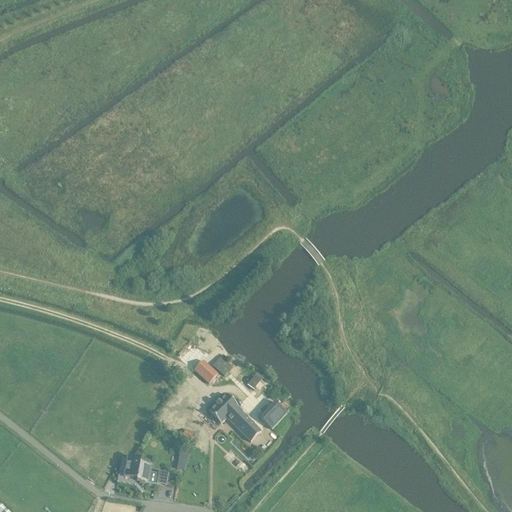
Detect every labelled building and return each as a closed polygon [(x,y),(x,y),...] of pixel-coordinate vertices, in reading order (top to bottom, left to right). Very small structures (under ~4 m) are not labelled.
[(211,368),(217,373),(224,379),(232,369),(219,358),(212,367),(211,368)] [(203,362),(194,372),(209,385),(218,375),(203,362)] [(254,376),(247,386),(254,391),(261,382),(254,376)] [(251,443),(261,433),(237,409),(238,408),(226,396),(209,413),(221,425),(227,419),(251,443)] [(260,420),(271,431),(287,415),(275,404),(260,420)] [(185,431),(182,436),(190,441),(193,436),(185,431)] [(122,459),(117,484),(135,487),(142,493),(142,494),(143,489),(136,483),(146,485),(147,483),(156,485),(166,486),(169,474),(159,472),(158,475),(150,473),(151,464),(122,459)]
